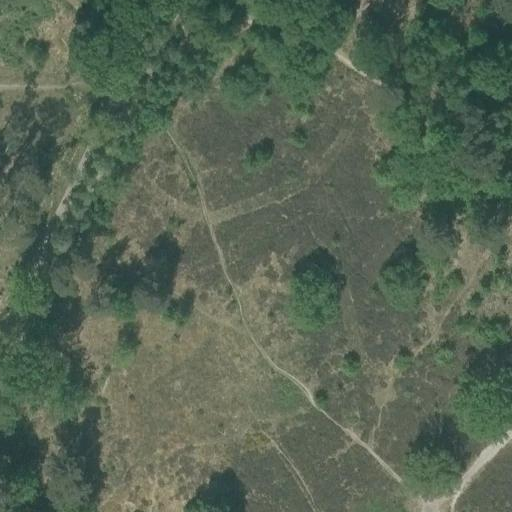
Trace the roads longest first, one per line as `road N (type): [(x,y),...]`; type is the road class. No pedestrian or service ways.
road 1 (track): [(0,379),(150,59)]
road 2 (track): [(256,21),(319,47),(511,162)]
road 3 (track): [(511,424),(428,510)]
